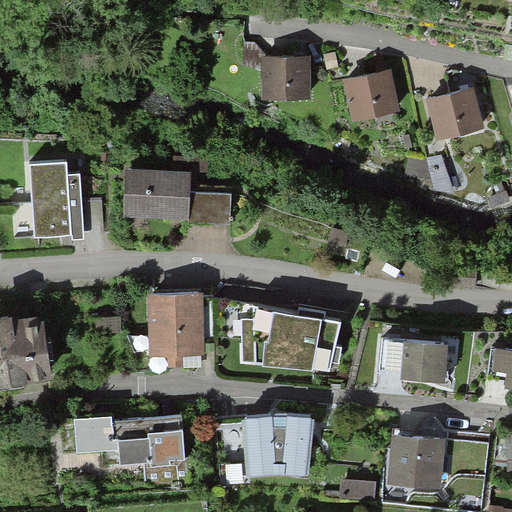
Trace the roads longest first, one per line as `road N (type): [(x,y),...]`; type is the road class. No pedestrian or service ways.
road 1 (residential): [(511,287),(358,283),(102,259),(0,269)]
road 2 (residential): [(282,24),(511,68)]
road 3 (track): [(99,0),(282,24)]
